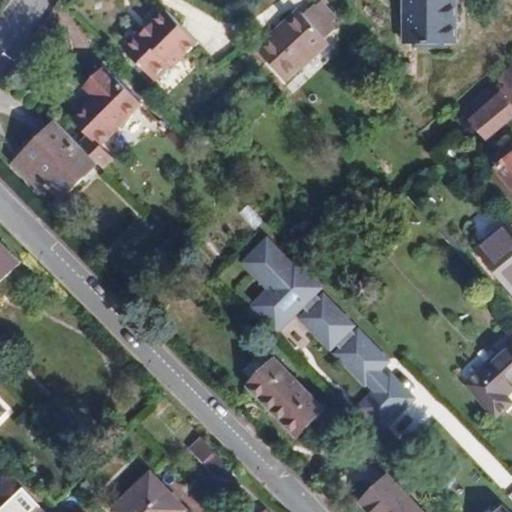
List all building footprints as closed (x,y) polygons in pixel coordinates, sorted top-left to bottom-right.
[(414,2),(413,45),(457,46),(457,7),(457,0),(406,0),(406,2),(414,2)] [(286,81),(328,42),(326,39),(337,30),(315,6),(305,16),(301,12),(259,51),(286,81)] [(124,49),(156,82),(172,67),(174,69),(200,44),(168,12),(154,25),(143,35),(141,33),(124,49)] [(114,77),(105,67),(93,78),(85,87),(98,99),(75,122),(99,147),(142,104),(115,76),(114,77)] [(487,140),(511,118),(511,68),(501,78),(511,91),(511,94),(507,99),(494,84),(463,111),(487,140)] [(37,143),(22,158),(51,188),(62,199),(99,164),(58,122),(37,143)] [(105,144),(92,152),(102,167),(115,159),(105,144)] [(45,194),(51,188),(22,158),(16,164),(45,194)] [(511,158),(500,169),(511,183),(511,158)] [(347,214),(358,204),(347,192),(336,202),(347,214)] [(468,237),(511,291),(511,224),(501,212),(468,237)] [(161,259),(174,243),(168,237),(154,253),(161,259)] [(271,241),(245,266),(257,278),(262,274),(277,289),(257,308),(278,330),(302,306),(310,315),(306,319),(334,347),(336,344),(344,352),(341,354),(355,369),(360,365),(373,378),(390,361),(369,340),(365,343),(339,316),(341,314),(326,299),(324,301),(316,293),(319,289),(298,268),(294,271),(280,256),(283,253),(271,241)] [(0,283),(20,264),(0,243),(0,283)] [(511,343),(483,370),(484,371),(468,385),(497,418),(511,404),(511,400),(508,396),(511,392),(511,343)] [(275,412),(299,436),(325,411),(275,361),(249,386),(275,412)] [(395,377),(362,408),(382,430),(415,399),(395,377)] [(0,423),(14,409),(0,394),(0,423)] [(191,448),(219,476),(229,466),(202,438),(191,448)] [(153,474),(117,509),(120,511),(185,511),(187,510),(153,474)] [(370,511),(423,511),(389,476),(361,502),(370,511)]
